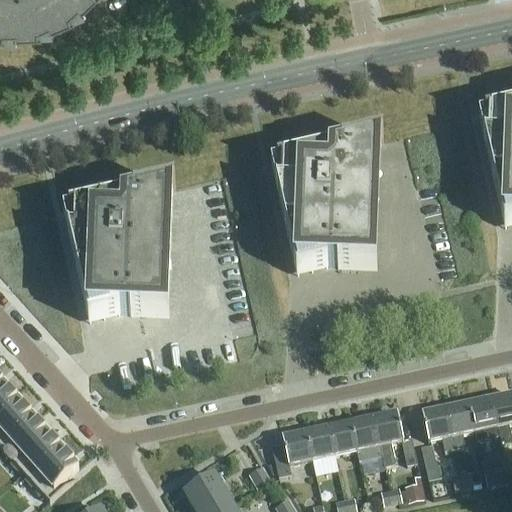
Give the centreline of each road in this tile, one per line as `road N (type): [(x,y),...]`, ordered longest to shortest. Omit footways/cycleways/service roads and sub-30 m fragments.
road 1 (tertiary): [(0,151),(511,31)]
road 2 (residential): [(511,357),(114,450)]
road 3 (residential): [(114,450),(0,322)]
